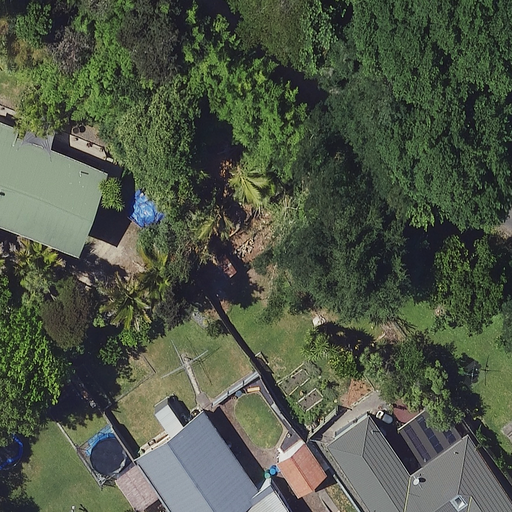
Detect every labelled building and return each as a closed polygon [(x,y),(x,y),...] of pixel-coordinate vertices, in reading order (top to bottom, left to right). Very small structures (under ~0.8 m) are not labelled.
[(111,164),(0,118),(0,206),(81,239),(111,164)] [(155,374),(128,334),(77,369),(104,409),(155,374)] [(511,511),(511,492),(446,394),(396,428),(377,400),(331,431),(384,511),(511,511)] [(141,450),(164,483),(183,511),(298,511),(271,473),(260,480),(207,404),(141,450)] [(314,441),(281,463),(301,494),(334,472),(314,441)] [(164,483),(141,450),(112,470),(135,503),(164,483)]
